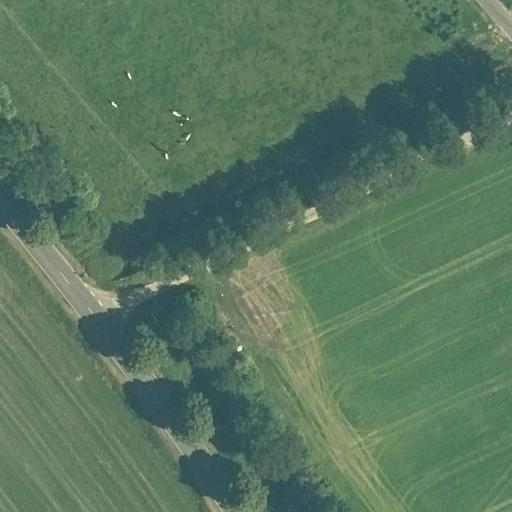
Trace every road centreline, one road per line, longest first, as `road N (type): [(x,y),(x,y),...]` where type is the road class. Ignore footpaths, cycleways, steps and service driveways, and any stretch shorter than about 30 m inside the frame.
road 1 (track): [(98,318),(511,119)]
road 2 (tertiary): [(0,201),(98,318),(233,511)]
